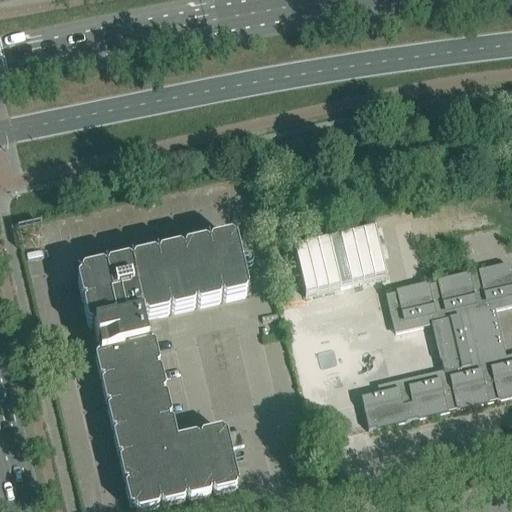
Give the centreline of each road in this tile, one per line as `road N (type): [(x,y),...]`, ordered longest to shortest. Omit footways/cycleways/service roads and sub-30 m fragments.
road 1 (primary): [(0,132),(253,82),(511,44)]
road 2 (unknown): [(255,511),(286,508),(242,326),(246,299),(229,231),(61,264),(53,277)]
road 3 (primary): [(328,0),(0,61)]
road 4 (unknown): [(53,277),(91,443)]
